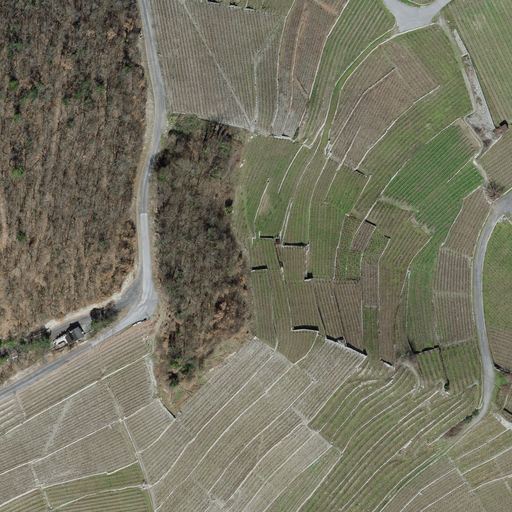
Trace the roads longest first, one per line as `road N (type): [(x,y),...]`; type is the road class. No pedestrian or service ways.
road 1 (track): [(142,0),(160,112),(143,189),(147,284)]
road 2 (track): [(498,213),(477,278),(485,407)]
road 3 (track): [(147,284),(141,310),(120,330),(0,396)]
road 4 (track): [(0,352),(120,306),(147,284)]
